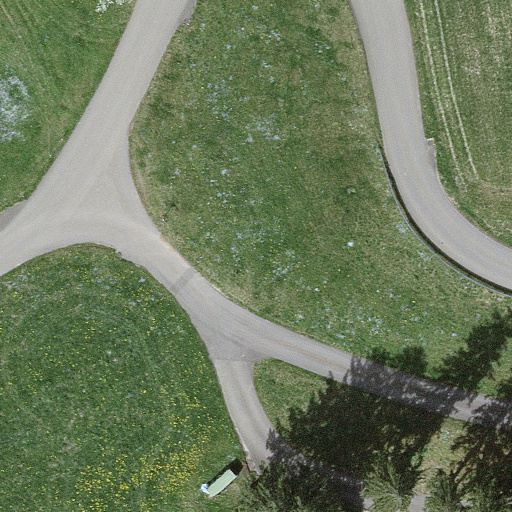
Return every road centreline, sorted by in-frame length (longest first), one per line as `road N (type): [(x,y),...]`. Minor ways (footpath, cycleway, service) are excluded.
road 1 (track): [(201,301),(269,470),(417,511)]
road 2 (unclassified): [(511,269),(464,246),(417,187),(378,0)]
road 3 (unclassified): [(162,0),(76,194),(0,252)]
